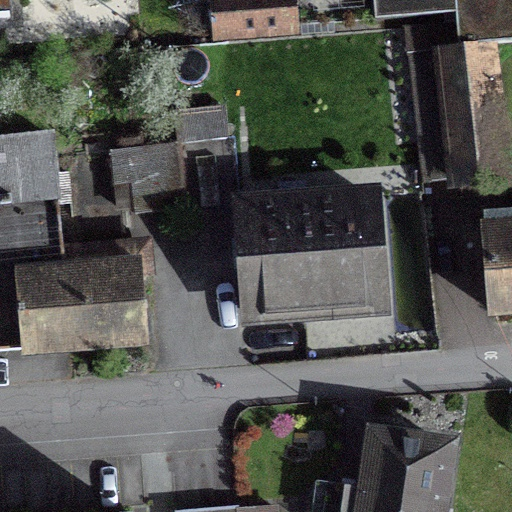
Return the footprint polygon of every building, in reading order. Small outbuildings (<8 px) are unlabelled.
[(286,3),(285,0),(210,0),(214,42),(288,36),(287,22),(295,13),(294,11),(286,3)] [(511,44),(511,0),(328,0),(331,25),(454,13),(455,25),(402,30),(404,53),(488,47),(511,44)] [(449,183),(502,177),(488,47),(435,52),(449,183)] [(59,263),(48,139),(0,143),(0,352),(139,342),(131,261),(97,265),(98,275),(40,280),(38,265),(59,263)] [(128,184),(132,217),(181,211),(174,146),(108,154),(111,186),(128,184)] [(239,209),(247,319),(377,309),(369,199),(239,209)] [(511,213),(482,216),(490,313),(511,311),(511,213)] [(372,440),(364,493),(325,487),(321,511),(434,511),(443,450),(372,440)]
